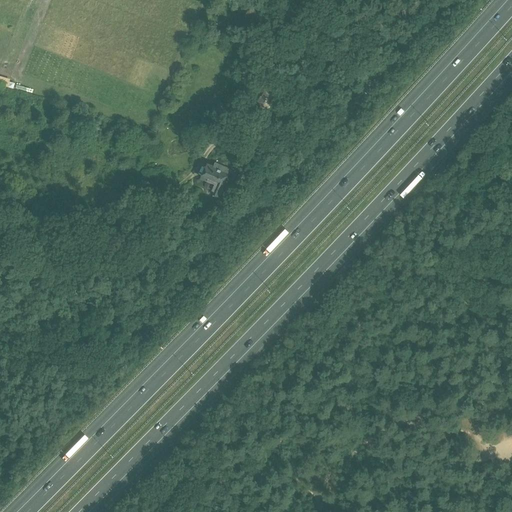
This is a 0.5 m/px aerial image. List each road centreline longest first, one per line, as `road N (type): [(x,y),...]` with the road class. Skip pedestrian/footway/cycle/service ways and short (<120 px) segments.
road 1 (motorway): [(511,0),(20,511)]
road 2 (motorway): [(81,511),(385,203),(511,60)]
road 3 (unclassified): [(0,334),(126,303),(170,276),(296,168),(439,0)]
